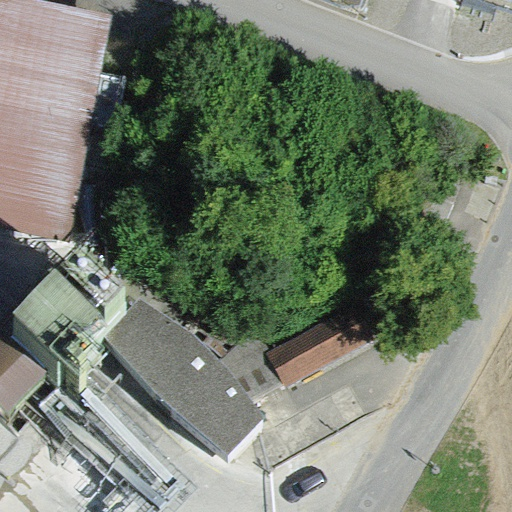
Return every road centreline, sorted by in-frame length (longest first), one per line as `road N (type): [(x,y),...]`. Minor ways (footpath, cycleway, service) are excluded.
road 1 (residential): [(375,511),(511,232)]
road 2 (unclassified): [(235,0),(511,106)]
